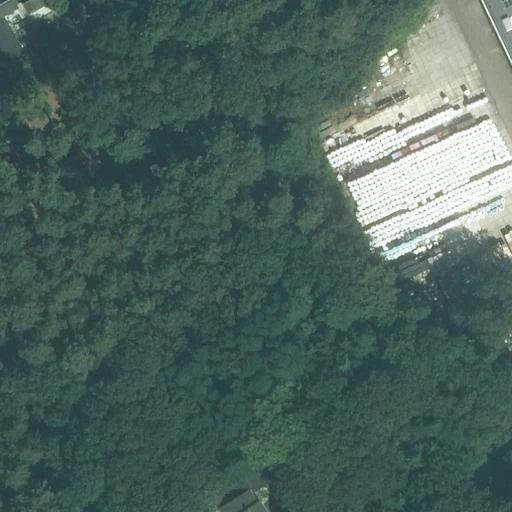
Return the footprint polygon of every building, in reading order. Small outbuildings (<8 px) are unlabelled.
[(0,0),(0,66),(21,54),(0,17),(0,16),(15,9),(9,0),(0,0)] [(45,0),(32,0),(20,7),(27,18),(48,6),(45,0)] [(511,0),(483,0),(511,61),(511,0)] [(410,101),(317,141),(333,178),(407,146),(407,144),(486,110),(467,66),(406,91),(410,101)] [(372,247),(506,191),(490,152),(406,187),(405,186),(390,192),(387,183),(372,189),(371,186),(350,195),(372,247)] [(266,461),(262,455),(236,472),(244,486),(261,475),(257,467),(266,461)] [(248,493),(220,510),(221,511),(261,511),(257,505),(256,506),(248,493)]
